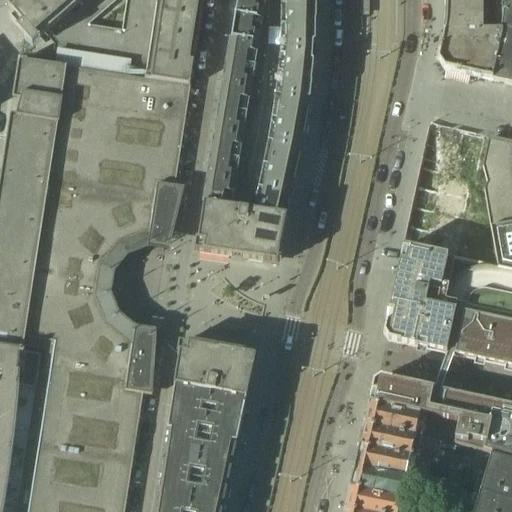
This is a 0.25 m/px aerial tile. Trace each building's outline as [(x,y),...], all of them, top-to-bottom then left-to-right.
[(189,89),(202,0),(18,0),(6,11),(22,28),(16,33),(24,43),(32,51),(38,45),(34,41),(34,40),(79,0),(158,0),(161,11),(160,17),(155,16),(154,17),(158,32),(157,38),(151,37),(151,39),(155,53),(153,67),(145,80),(144,80),(144,82),(189,89)] [(204,204),(203,208),(286,220),(287,216),(296,174),(301,151),(301,147),(305,124),(309,104),(309,103),(309,100),(314,57),(314,54),(314,29),(315,6),(285,7),(281,7),(281,4),(265,2),(264,1),(255,0),(237,0),(234,19),(230,43),(230,44),(223,87),(223,89),(219,111),(215,134),(215,137),(212,157),(211,160),(204,204)] [(511,0),(445,0),(444,35),(500,37),(502,43),(493,84),(511,87),(511,0)] [(500,37),(444,35),(444,36),(442,49),(439,65),(444,73),(493,84),(502,43),(500,37)] [(149,387),(153,360),(154,357),(148,356),(149,350),(143,350),(128,345),(115,337),(105,326),(97,313),(94,298),(94,283),(98,269),(106,256),(117,245),(131,238),(145,234),(165,235),(165,236),(166,236),(167,230),(173,231),(178,201),(172,200),(189,89),(144,82),(18,63),(18,64),(27,66),(24,83),(22,96),(16,117),(10,140),(5,160),(0,185),(0,349),(23,353),(24,339),(29,340),(27,349),(46,352),(42,374),(49,375),(27,511),(123,511),(143,385),(149,387)] [(413,139),(424,141),(429,123),(417,121),(413,139)] [(396,275),(383,336),(388,343),(405,347),(407,347),(416,349),(426,352),(446,356),(453,357),(474,362),(484,364),(504,369),(511,370),(511,146),(487,141),(481,168),(486,185),(486,186),(483,192),(485,206),(489,226),(492,247),(496,269),(475,264),(454,259),(402,248),(401,251),(396,275)] [(195,243),(193,254),(227,259),(229,259),(243,261),(268,265),(270,266),(270,265),(277,266),(277,264),(277,260),(278,260),(278,258),(278,256),(278,255),(280,245),(285,222),(285,221),(286,220),(203,208),(203,210),(199,235),(199,236),(198,243),(195,243)] [(178,360),(174,389),(245,403),(250,380),(252,371),(253,372),(253,370),(253,368),(254,366),(254,362),(255,360),(248,359),(246,358),(224,354),(211,352),(209,351),(178,346),(176,357),(179,358),(178,360)] [(0,488),(6,489),(17,387),(35,390),(40,356),(23,353),(0,349),(0,488)] [(511,408),(508,408),(506,407),(459,397),(450,395),(440,393),(433,391),(399,384),(397,383),(380,380),(373,384),(368,403),(368,404),(367,406),(457,426),(458,426),(453,447),(490,457),(511,463),(511,408)] [(221,511),(222,510),(227,489),(231,467),(236,446),(241,425),(241,421),(245,403),(174,389),(173,390),(170,412),(166,433),(163,455),(159,477),(156,498),(153,511),(221,511)] [(449,424),(425,419),(419,418),(367,406),(363,427),(420,440),(444,445),(446,437),(454,439),(457,426),(449,424)] [(420,441),(420,440),(363,427),(358,448),(416,461),(415,461),(435,466),(439,445),(420,441)] [(411,482),(415,461),(416,461),(358,448),(354,469),(411,482)] [(458,489),(465,459),(453,456),(446,486),(458,489)] [(511,505),(511,465),(489,459),(478,496),(511,505)] [(411,482),(354,469),(349,490),(406,503),(411,482)] [(446,511),(450,511),(457,490),(446,487),(440,510),(446,511)] [(404,511),(406,503),(349,490),(344,511),(346,511),(404,511)] [(511,511),(511,505),(478,496),(473,511),(511,511)]
